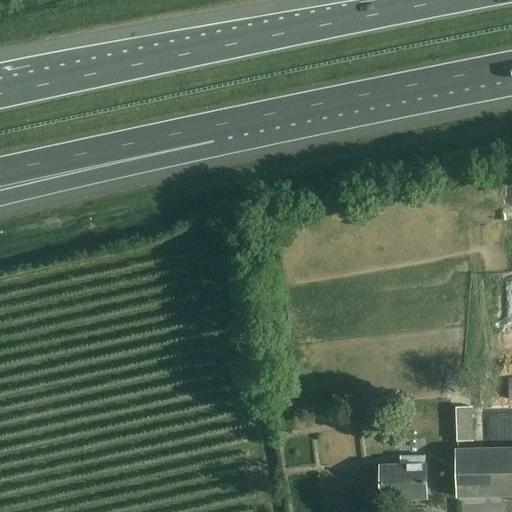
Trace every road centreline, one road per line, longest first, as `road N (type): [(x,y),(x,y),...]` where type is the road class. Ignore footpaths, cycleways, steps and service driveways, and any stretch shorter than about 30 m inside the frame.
road 1 (motorway): [(459,0),(0,95)]
road 2 (motorway): [(210,126),(511,66)]
road 3 (motorway): [(0,185),(210,126)]
road 4 (motorway): [(0,172),(210,126)]
